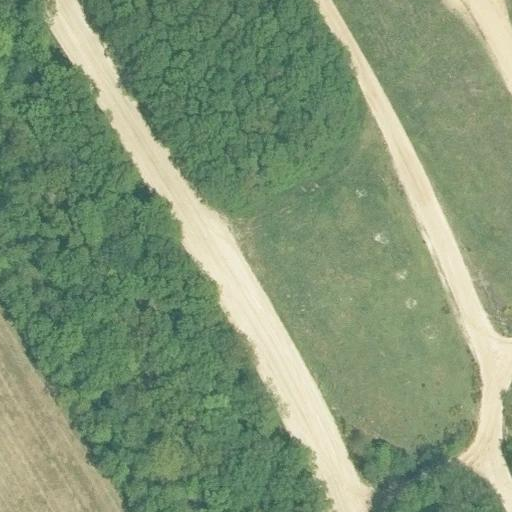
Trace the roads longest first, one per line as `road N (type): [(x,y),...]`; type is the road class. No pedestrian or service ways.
road 1 (track): [(345,511),(255,321),(56,0)]
road 2 (track): [(316,0),(393,139),(498,377),(489,452),(511,505)]
road 3 (track): [(363,511),(490,456)]
